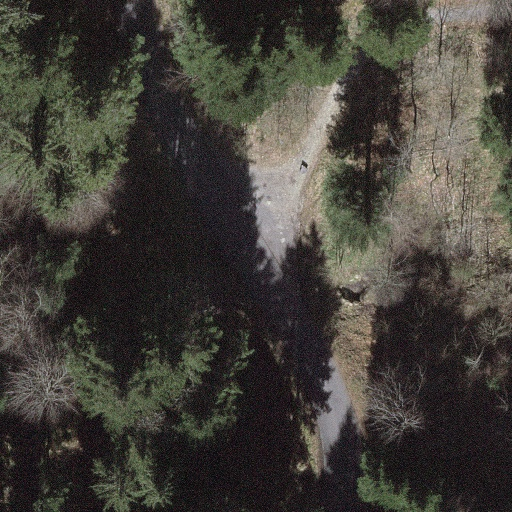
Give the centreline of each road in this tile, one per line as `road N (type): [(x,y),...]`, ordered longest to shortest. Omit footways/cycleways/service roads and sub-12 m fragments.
road 1 (residential): [(345,511),(349,476),(332,397),(156,102),(140,60),(133,0)]
road 2 (track): [(307,345),(299,164),(363,58),(484,0)]
